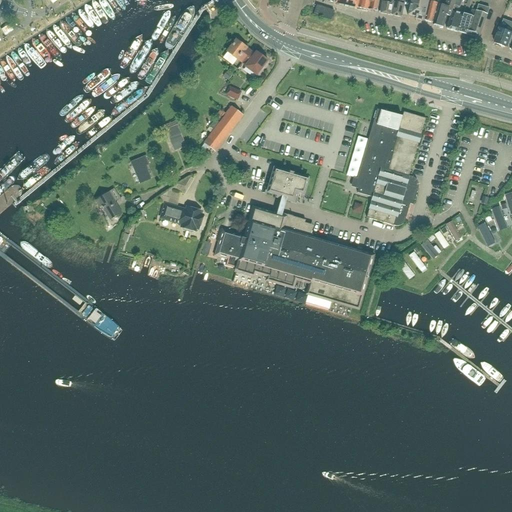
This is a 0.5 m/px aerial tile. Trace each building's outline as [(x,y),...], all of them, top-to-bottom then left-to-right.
[(357,9),(358,0),(335,0),(334,3),(353,8),(357,9)] [(368,11),(369,0),(358,0),(357,9),(368,11)] [(375,12),(377,0),(369,0),(368,11),(375,12)] [(392,0),(391,4),(389,16),(400,18),(403,0),(392,0)] [(409,0),(406,16),(414,18),(414,20),(423,21),(428,0),(409,0)] [(437,0),(429,0),(428,3),(423,22),(431,24),(437,0)] [(445,16),(449,18),(453,6),(454,0),(446,0),(444,7),(438,6),(432,26),(441,29),(445,16)] [(389,16),(391,4),(381,1),(378,14),(389,16)] [(333,12),(316,6),(313,15),(330,21),(333,12)] [(456,33),(462,14),(455,13),(457,7),(453,6),(449,18),(445,30),(456,33)] [(475,13),(466,36),(477,39),(487,10),(477,6),(475,13)] [(466,36),(475,13),(470,11),(468,16),(462,14),(456,33),(466,36)] [(508,47),(511,48),(511,45),(511,34),(505,31),(506,29),(501,27),(494,45),(507,49),(508,47)] [(237,61),(241,64),(246,57),(242,54),(246,48),(236,40),(226,53),(236,61),(237,61)] [(246,48),(242,54),(246,57),(241,64),(245,67),(244,67),(255,76),(266,61),(256,53),(254,55),(246,49),(246,48)] [(237,101),(239,96),(241,93),(229,87),(225,95),(237,101)] [(214,152),(241,116),(231,108),(226,115),(219,124),(211,134),(204,144),(214,152)] [(213,119),(214,120),(219,124),(226,115),(220,110),(213,119)] [(404,222),(404,221),(409,204),(412,205),(417,188),(406,184),(425,119),(402,113),(401,118),(376,111),(356,180),(352,179),(350,185),(358,188),(356,194),(371,198),(365,218),(393,227),(395,227),(397,227),(398,226),(399,226),(400,226),(400,225),(401,225),(402,224),(403,223),(404,222)] [(219,124),(214,120),(206,131),(211,134),(219,124)] [(165,125),(167,130),(167,131),(175,152),(185,148),(177,126),(175,122),(165,125)] [(142,159),(132,163),(140,185),(151,180),(144,164),(148,163),(145,157),(142,159)] [(303,195),(308,179),(274,170),(267,193),(277,196),(276,198),(292,203),(295,193),(303,195)] [(113,190),(109,193),(115,202),(119,199),(113,190)] [(97,200),(101,207),(110,221),(122,214),(115,202),(109,193),(97,200)] [(165,205),(161,219),(182,225),(181,228),(195,232),(196,229),(198,230),(202,217),(200,216),(200,213),(187,209),(186,212),(165,205)] [(501,207),(492,210),(500,231),(508,229),(501,207)] [(253,208),(251,217),(245,237),(220,230),(217,242),(219,243),(215,256),(227,260),(225,266),(234,268),(234,271),(252,276),(253,272),(268,277),(267,280),(291,287),(293,279),(310,284),(307,294),(305,303),(328,310),(331,301),(358,309),(374,256),(310,237),(312,232),(309,231),(310,225),(305,223),(305,221),(293,217),(292,220),(253,208)] [(136,222),(132,217),(125,225),(124,227),(130,228),(136,222)] [(452,221),(446,225),(456,241),(462,238),(452,221)] [(488,226),(483,228),(490,245),(496,242),(488,226)] [(439,231),(434,235),(443,249),(449,245),(439,231)] [(427,241),(421,246),(433,259),(439,255),(427,241)] [(413,252),(409,256),(419,270),(424,267),(413,252)] [(403,261),(398,265),(409,280),(414,276),(403,261)]
